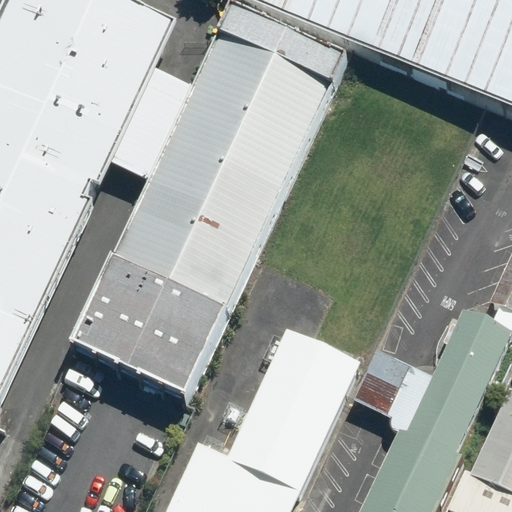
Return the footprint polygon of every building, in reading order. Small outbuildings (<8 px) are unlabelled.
[(0,429),(172,45),(62,0),(6,0),(0,14),(0,429)] [(343,54),(224,0),(222,0),(59,360),(179,414),(343,54)] [(511,0),(224,0),(343,54),(511,132),(511,0)] [(511,277),(497,311),(507,315),(502,326),(511,329),(511,277)] [(416,437),(408,433),(370,511),(447,511),(473,460),(468,457),(511,364),(511,333),(474,315),(416,437)] [(301,511),(366,368),(292,336),(240,452),(215,440),(182,511),(301,511)] [(511,419),(480,484),(511,499),(511,419)] [(467,511),(511,511),(511,499),(480,484),(467,511)]
